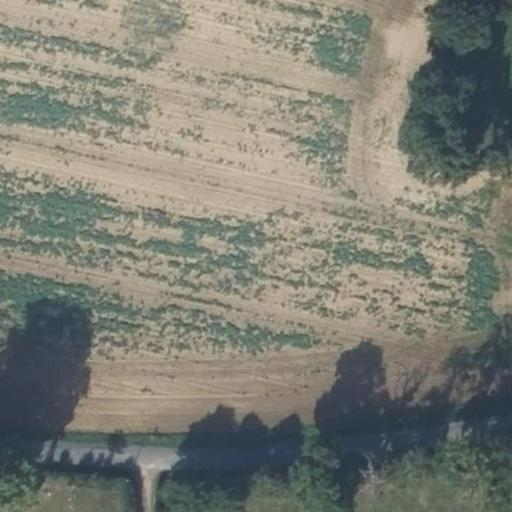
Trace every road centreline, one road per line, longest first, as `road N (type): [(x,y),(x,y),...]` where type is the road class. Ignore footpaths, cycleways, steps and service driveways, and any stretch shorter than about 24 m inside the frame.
road 1 (unclassified): [(151,436),(293,450),(511,424)]
road 2 (unclassified): [(0,420),(151,436)]
